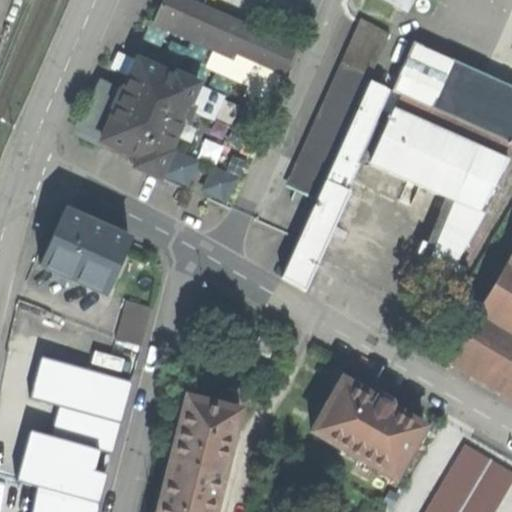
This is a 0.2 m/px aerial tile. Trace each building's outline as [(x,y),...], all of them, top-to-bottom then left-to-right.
[(236,53),(251,60),(255,53),(288,67),(296,49),(185,0),(162,0),(155,18),(219,47),(217,53),(232,60),(236,53)] [(387,0),(407,10),(412,0),(387,0)] [(340,63),(371,77),(391,33),(360,19),(340,63)] [(511,88),(412,43),(390,92),(400,96),(511,145),(511,88)] [(288,67),(255,53),(251,60),(284,75),(288,67)] [(116,68),(130,74),(135,63),(121,56),(116,68)] [(134,167),(158,178),(170,153),(168,152),(182,122),(186,124),(193,110),(212,119),(222,98),(197,86),(197,84),(175,74),(174,77),(137,59),(135,63),(130,74),(126,83),(121,92),(103,84),(75,135),(99,147),(101,142),(138,158),(134,167)] [(324,181),(369,82),(371,77),(340,63),(284,187),(315,201),(324,181)] [(385,89),(369,82),(324,181),(345,190),(356,167),(351,165),(385,89)] [(511,148),(511,145),(400,96),(394,110),(393,109),(367,164),(477,211),(507,160),(506,159),(511,148)] [(164,173),(192,185),(203,159),(175,147),(164,173)] [(218,156),(200,189),(228,203),(246,170),(218,156)] [(345,190),(324,181),(315,201),(281,278),(305,292),(349,192),(345,190)] [(128,242),(63,213),(39,265),(104,295),(128,242)] [(511,254),(450,362),(511,397),(511,254)] [(432,288),(424,282),(416,294),(424,300),(432,288)] [(115,339),(140,346),(150,309),(125,302),(115,339)] [(440,327),(429,320),(415,342),(426,349),(440,327)] [(115,339),(104,378),(129,385),(140,346),(115,339)] [(375,399),(341,379),(309,433),(392,481),(424,427),(389,407),(391,404),(377,395),(375,399)] [(99,387),(96,400),(123,407),(127,394),(99,387)] [(213,511),(239,411),(185,398),(156,511),(213,511)] [(96,511),(101,488),(114,444),(66,434),(51,511),(96,511)] [(497,511),(511,486),(511,466),(466,441),(424,511),(497,511)]
